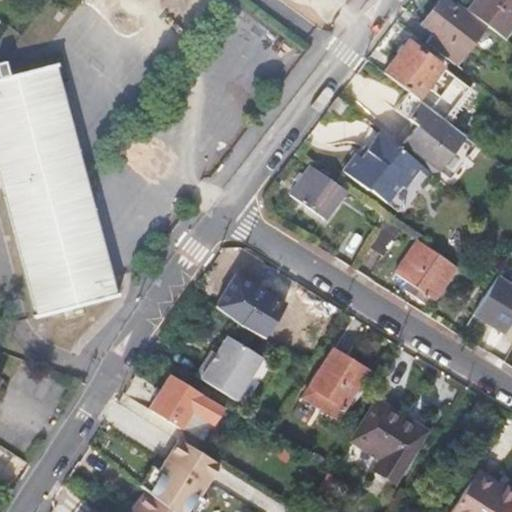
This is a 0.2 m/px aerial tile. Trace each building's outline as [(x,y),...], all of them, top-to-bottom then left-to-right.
[(485,30),(467,15),(455,6),(453,9),(440,0),(438,0),(417,27),(431,36),(424,46),(456,69),(485,30)] [(500,41),(511,24),(511,0),(478,0),(467,15),(485,30),(500,41)] [(438,70),(405,44),(381,76),(406,95),(415,102),(438,70)] [(0,185),(35,318),(112,297),(52,66),(0,79),(0,185)] [(476,148),(415,102),(406,95),(393,112),(407,123),(415,129),(401,146),(450,183),(476,148)] [(347,108),(336,100),(327,112),(337,121),(345,112),(347,108)] [(407,123),(395,140),(401,146),(415,129),(407,123)] [(406,186),(420,168),(376,135),(358,159),(354,155),(340,174),(385,205),(399,187),(406,186)] [(281,211),(314,234),(343,194),(308,171),(281,211)] [(382,260),(401,233),(385,222),(367,250),(382,260)] [(434,301),(456,270),(416,243),(394,274),(407,283),(402,290),(424,306),(430,299),(434,301)] [(217,297),(211,305),(238,326),(260,296),(233,275),(221,291),(217,297)] [(511,322),(511,287),(496,278),(472,318),(504,337),(511,322)] [(216,288),(212,294),(217,297),(221,291),(216,288)] [(235,402),(261,360),(225,338),(211,364),(207,361),(197,378),(235,402)] [(303,399),(338,421),(366,371),(333,351),(303,399)] [(193,411),(214,426),(225,410),(171,377),(160,392),(156,398),(148,410),(180,431),(193,411)] [(155,388),(151,395),(156,398),(160,392),(155,388)] [(379,469),(396,480),(425,433),(379,405),(357,439),(385,457),(379,469)] [(147,494),(169,511),(186,511),(197,496),(198,497),(217,467),(177,442),(159,472),(160,473),(147,494)] [(274,452),(288,461),(294,453),(279,443),(274,452)] [(498,481),(477,467),(474,473),(494,486),(498,481)] [(507,511),(511,504),(511,490),(498,481),(494,486),(474,473),(449,511),(507,511)] [(169,511),(147,494),(146,493),(136,508),(140,511),(139,511),(169,511)]
